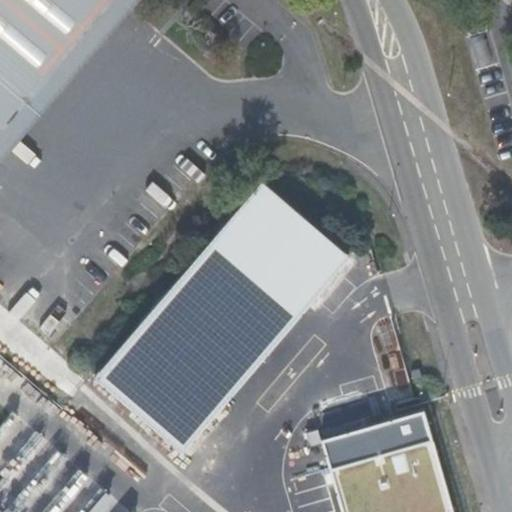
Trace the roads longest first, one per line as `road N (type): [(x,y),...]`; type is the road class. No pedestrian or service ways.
road 1 (unclassified): [(463,296),(370,0)]
road 2 (unclassified): [(463,296),(447,323),(505,511)]
road 3 (unclassified): [(339,511),(276,457),(230,511)]
